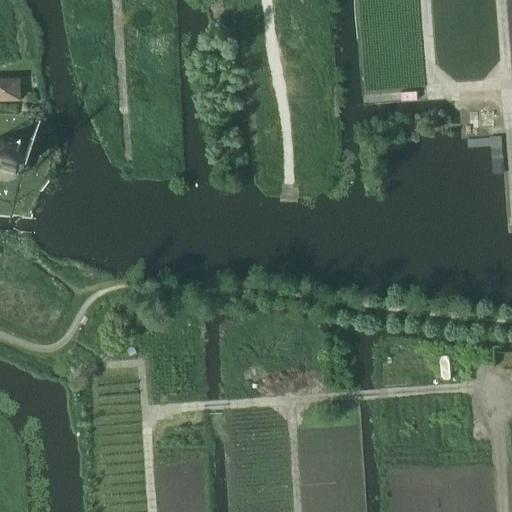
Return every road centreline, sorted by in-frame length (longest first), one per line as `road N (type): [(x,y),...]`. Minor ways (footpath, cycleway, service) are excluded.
road 1 (track): [(505,511),(496,385),(289,400)]
road 2 (track): [(150,511),(144,410),(289,400)]
road 3 (track): [(288,190),(267,0)]
road 4 (track): [(504,68),(490,84),(431,84),(424,0)]
road 5 (track): [(124,149),(117,0)]
